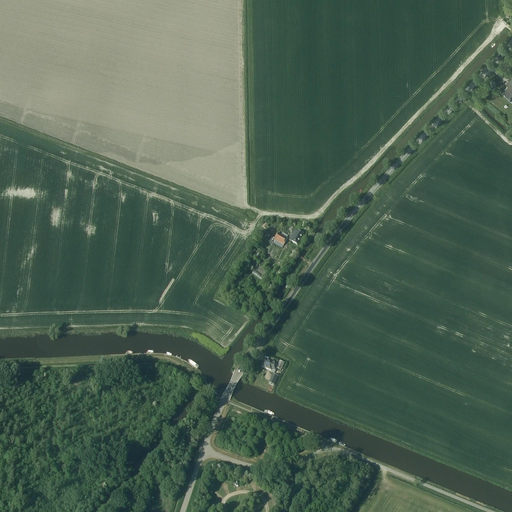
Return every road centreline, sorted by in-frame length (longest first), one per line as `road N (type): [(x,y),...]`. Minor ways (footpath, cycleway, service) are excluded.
road 1 (tertiary): [(202,450),(239,371),(337,234),(511,43)]
road 2 (unclassified): [(490,511),(328,449)]
road 3 (track): [(0,363),(153,357)]
road 4 (unclassified): [(202,450),(276,467),(328,449)]
